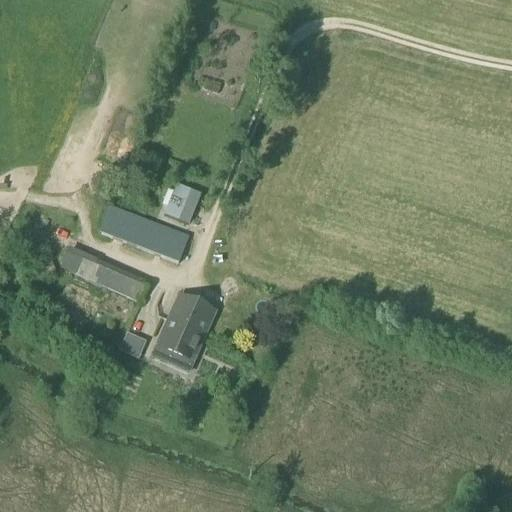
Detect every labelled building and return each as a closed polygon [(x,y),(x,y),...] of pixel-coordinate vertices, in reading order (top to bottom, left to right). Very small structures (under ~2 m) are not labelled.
[(219,86),(204,81),(200,92),(215,97),(219,86)] [(198,199),(175,190),(163,218),(186,228),(198,199)] [(109,210),(99,236),(177,266),(186,241),(109,210)] [(46,234),(52,219),(36,214),(31,229),(46,234)] [(42,253),(14,275),(13,275),(20,286),(50,263),(42,253)] [(133,305),(142,285),(75,256),(66,276),(133,305)] [(214,314),(177,298),(155,350),(192,365),(214,314)] [(122,348),(139,356),(144,345),(126,337),(122,348)] [(93,358),(98,369),(110,364),(105,352),(93,358)]
